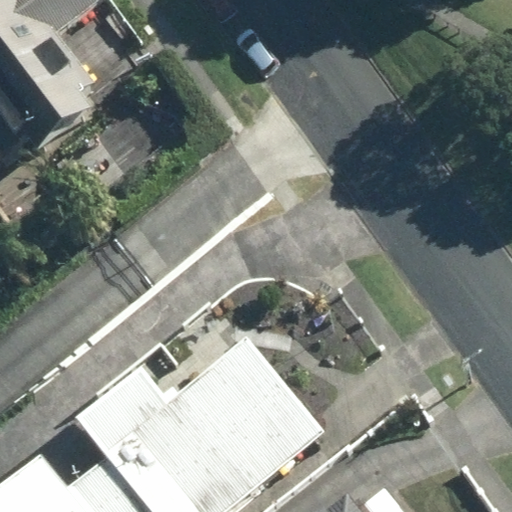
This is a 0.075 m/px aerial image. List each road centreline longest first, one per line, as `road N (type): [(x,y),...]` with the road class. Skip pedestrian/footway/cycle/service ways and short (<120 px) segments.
road 1 (residential): [(0,364),(350,88)]
road 2 (residential): [(511,307),(350,88)]
